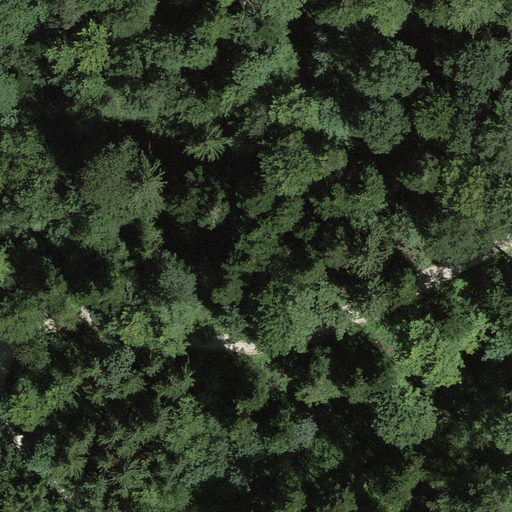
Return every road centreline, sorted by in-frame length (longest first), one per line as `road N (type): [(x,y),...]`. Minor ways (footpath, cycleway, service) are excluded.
road 1 (track): [(511,246),(404,303),(281,349),(218,352),(71,323),(0,345)]
road 2 (track): [(0,386),(114,511)]
road 3 (track): [(511,84),(386,0)]
